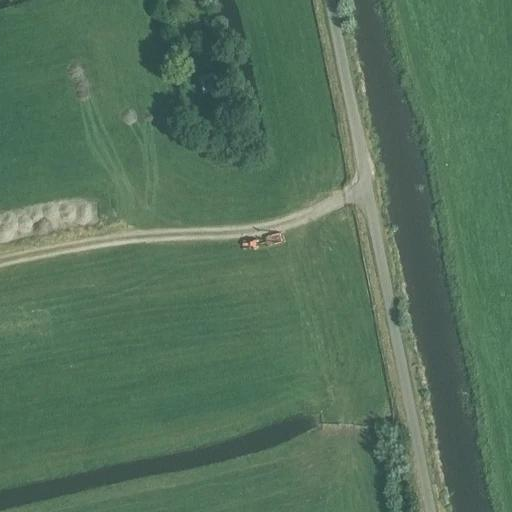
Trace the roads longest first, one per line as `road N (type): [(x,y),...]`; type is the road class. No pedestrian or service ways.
road 1 (unclassified): [(431,511),(330,0)]
road 2 (track): [(0,263),(152,234),(267,229),(367,189)]
